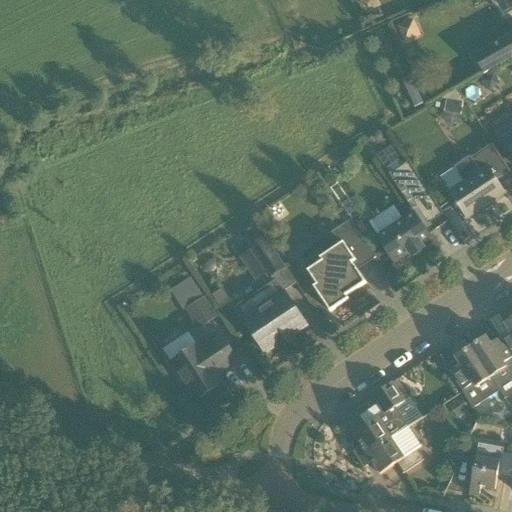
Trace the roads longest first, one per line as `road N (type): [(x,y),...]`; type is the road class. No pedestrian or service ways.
road 1 (residential): [(268,501),(284,433),(299,409),(511,267)]
road 2 (tertiary): [(268,501),(0,448)]
